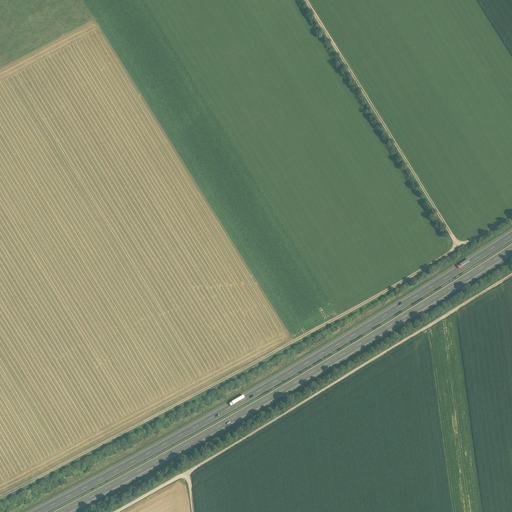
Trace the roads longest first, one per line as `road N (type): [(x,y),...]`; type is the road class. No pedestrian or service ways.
road 1 (motorway): [(511,235),(286,374),(34,511)]
road 2 (motorway): [(57,511),(511,248)]
road 3 (track): [(456,243),(363,303),(0,497)]
road 4 (track): [(511,274),(116,511)]
road 5 (track): [(306,0),(456,243)]
